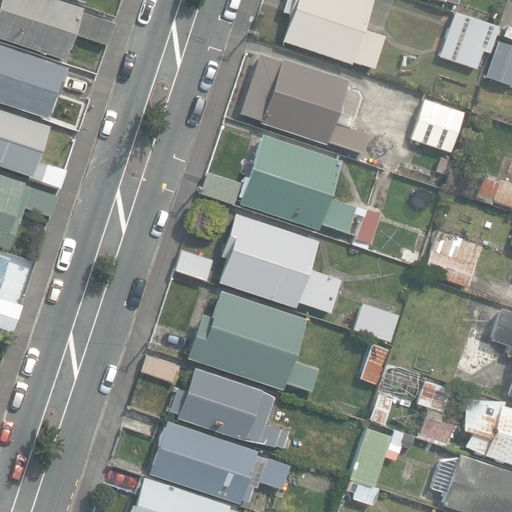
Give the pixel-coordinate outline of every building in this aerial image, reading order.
[(71,34),(78,11),(79,7),(57,0),(0,0),(0,39),(62,60),(64,52),(67,50),(69,48),(71,46),(71,42),(70,38),(69,35),(70,33),(71,34)] [(367,0),(286,0),(275,41),(370,69),(381,31),(360,25),(367,0)] [(112,22),(78,11),(71,34),(105,45),(112,22)] [(496,26),(452,11),(437,56),(474,69),(480,50),(488,53),(496,26)] [(511,79),(511,46),(495,41),(483,77),(510,86),(511,79)] [(63,67),(0,45),(0,103),(43,117),(45,110),(49,111),(53,95),(54,96),(63,67)] [(344,77),(258,50),(238,115),(345,148),(352,128),(331,119),(344,77)] [(461,112),(421,98),(407,139),(448,152),(461,112)] [(0,167),(28,177),(34,160),(45,125),(0,110),(0,167)] [(339,161),(262,137),(241,204),(343,236),(353,203),(328,195),(339,161)] [(450,160),(438,156),(432,171),(444,175),(450,160)] [(34,160),(28,177),(58,187),(63,170),(34,160)] [(21,182),(0,174),(0,247),(5,249),(14,223),(16,224),(21,208),(28,187),(20,184),(21,182)] [(511,183),(477,174),(471,199),(511,210),(511,206),(511,183)] [(28,187),(21,208),(49,217),(56,196),(28,187)] [(382,214),(363,207),(349,245),(369,252),(382,214)] [(314,239),(234,213),(212,279),(296,306),(298,300),(330,310),(341,278),(305,266),(314,239)] [(435,230),(420,272),(465,287),(479,245),(435,230)] [(210,260),(177,249),(168,277),(201,287),(210,260)] [(303,317),(218,288),(209,314),(200,311),(185,355),(279,386),(280,381),(307,390),(315,366),(289,358),(303,317)] [(0,328),(9,331),(18,304),(0,298),(0,328)] [(395,314),(358,302),(350,329),(387,341),(395,314)] [(511,310),(498,306),(489,340),(507,344),(505,356),(511,357),(511,370),(506,395),(511,396),(511,310)] [(181,334),(155,324),(147,346),(173,356),(181,334)] [(386,348),(368,342),(356,378),(374,384),(386,348)] [(178,365),(144,353),(138,371),(172,383),(178,365)] [(182,388),(173,386),(165,411),(174,414),(173,417),(241,440),(241,439),(260,443),(272,447),(272,445),(280,448),(286,430),(263,422),(271,397),(257,392),(258,390),(190,367),(182,388)] [(408,403),(423,410),(411,439),(439,450),(452,419),(435,412),(445,389),(419,378),(408,403)] [(511,409),(471,397),(456,445),(511,462),(511,409)] [(256,449),(166,418),(148,470),(238,502),(256,449)] [(366,420),(346,477),(371,486),(381,455),(393,459),(395,452),(397,453),(399,445),(408,448),(412,435),(366,420)] [(439,498),(437,504),(461,511),(511,511),(511,471),(455,453),(453,457),(436,460),(427,488),(433,490),(439,498)] [(239,511),(241,508),(141,476),(129,511),(239,511)] [(371,486),(346,477),(342,489),(351,492),(349,498),(370,505),(376,487),(371,486)]
